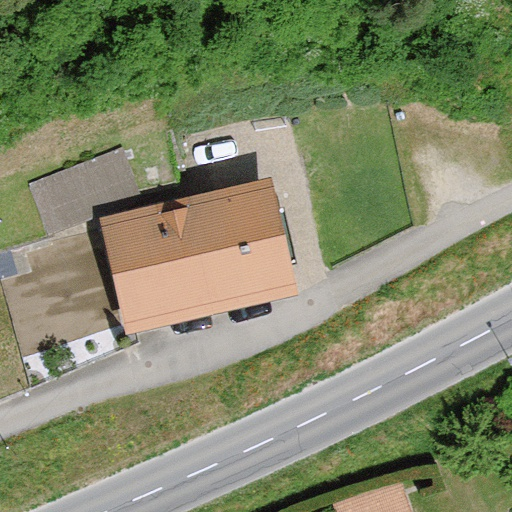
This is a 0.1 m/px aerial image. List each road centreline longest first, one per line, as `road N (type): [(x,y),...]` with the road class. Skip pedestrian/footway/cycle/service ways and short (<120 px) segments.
road 1 (residential): [(511,201),(263,329),(0,427)]
road 2 (tertiary): [(107,511),(271,440),(511,317)]
